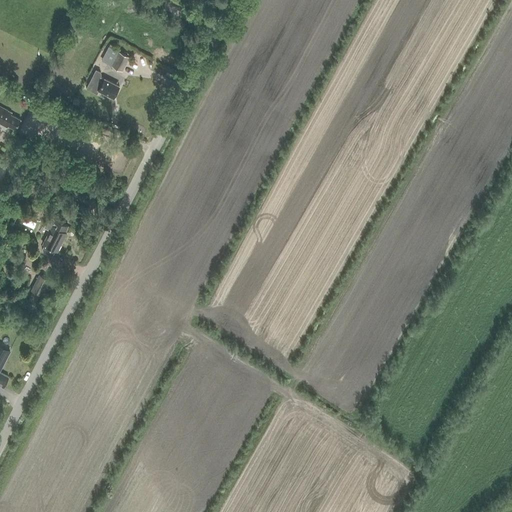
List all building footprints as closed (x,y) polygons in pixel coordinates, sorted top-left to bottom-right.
[(128,56),(118,51),(119,50),(113,47),(110,53),(107,52),(104,56),(112,60),(109,65),(121,71),(128,56)] [(119,86),(101,77),(100,76),(101,74),(100,71),(96,69),(86,88),(97,94),(99,90),(113,97),(119,86)] [(15,129),(21,119),(11,113),(12,112),(0,104),(0,122),(7,126),(8,125),(15,129)] [(49,255),(52,254),(55,249),(57,251),(66,233),(65,232),(68,227),(49,216),(44,226),(50,230),(43,243),(44,244),(42,249),(42,251),(49,255)] [(0,251),(6,254),(9,246),(1,243),(0,244),(0,251)] [(37,269),(32,284),(42,293),(51,275),(37,269)] [(0,385),(3,387),(8,377),(0,372),(0,385)]
